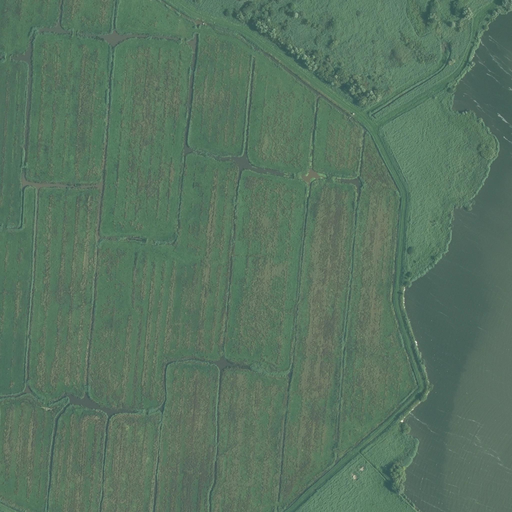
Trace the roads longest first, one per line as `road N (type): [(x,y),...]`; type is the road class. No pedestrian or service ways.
road 1 (track): [(176,0),(249,31),(363,116),(403,191),(396,300),(421,388),(287,511)]
road 2 (track): [(152,0),(189,29),(242,45),(308,94),(298,207)]
